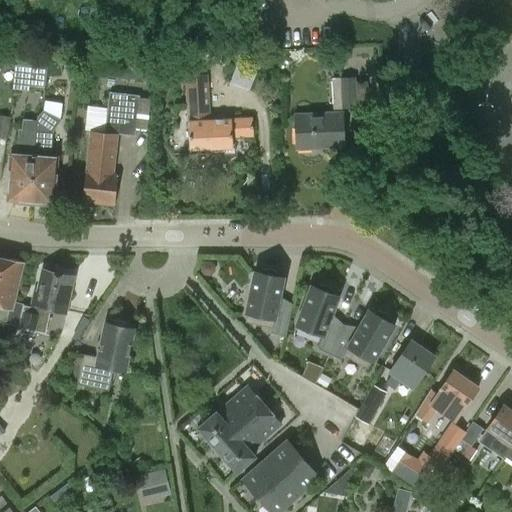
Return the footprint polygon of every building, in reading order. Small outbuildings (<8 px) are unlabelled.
[(208,52),(195,38),(186,46),(198,60),(208,52)] [(31,65),(31,67),(15,65),(13,88),(28,90),(29,85),(44,87),(45,74),(61,75),(62,64),(47,62),(46,66),(31,65)] [(152,68),(117,67),(117,78),(141,78),(141,81),(152,81),(152,68)] [(186,76),(189,121),(190,150),(234,148),(233,137),(253,136),(252,119),(210,121),(207,75),(186,76)] [(331,78),(332,114),(294,116),(295,150),(342,148),(340,113),(340,109),(356,108),(356,106),(366,106),(365,81),(355,81),(355,77),(331,78)] [(134,135),(139,96),(109,92),(104,132),(90,131),(82,201),(114,205),(117,175),(112,174),(117,134),(134,135)] [(36,120),(36,124),(30,206),(46,207),(46,203),(52,204),(55,173),(53,173),(54,158),(50,158),(52,130),(60,120),(42,111),(36,120)] [(0,137),(6,139),(10,117),(0,115),(0,137)] [(14,204),(30,206),(36,124),(24,123),(23,133),(20,133),(18,155),(14,155),(13,170),(11,170),(8,200),(14,201),(14,204)] [(18,327),(23,305),(24,304),(13,301),(22,264),(0,258),(0,305),(11,309),(7,325),(18,328),(18,327)] [(23,305),(18,327),(37,331),(42,307),(65,313),(73,277),(43,270),(38,292),(34,291),(30,307),(23,305)] [(285,337),(291,309),(277,306),(283,278),(254,272),(245,313),(247,313),(245,323),(271,328),(270,334),(285,337)] [(317,349),(329,355),(341,330),(328,324),(338,296),(310,286),(296,325),(323,335),(317,349)] [(341,330),(329,355),(341,360),(343,356),(367,369),(372,361),(373,362),(394,325),(368,310),(354,336),(341,330)] [(83,355),(77,383),(77,385),(108,391),(112,368),(125,371),(133,330),(104,324),(97,358),(83,355)] [(406,398),(412,389),(420,377),(434,357),(410,341),(396,361),(398,362),(384,383),(406,398)] [(307,362),(302,375),(315,383),(323,368),(307,362)] [(430,390),(416,414),(428,421),(437,408),(455,420),(478,386),(453,369),(436,394),(430,390)] [(322,374),(317,383),(325,388),(331,379),(322,374)] [(386,392),(373,385),(355,418),(367,425),(386,392)] [(216,412),(197,428),(215,449),(236,473),(255,457),(250,451),(280,425),(264,406),(247,387),(217,413),(216,412)] [(488,428),(479,442),(502,458),(504,456),(504,457),(511,444),(511,409),(505,404),(488,428)] [(423,451),(403,480),(424,494),(449,457),(461,440),(464,434),(466,432),(451,422),(434,446),(428,455),(423,451)] [(465,442),(458,452),(470,460),(476,450),(471,446),(483,429),(473,422),(467,430),(466,431),(466,432),(464,434),(461,440),(465,442)] [(275,449),(241,479),(258,498),(270,511),(279,511),(300,494),(319,477),(302,459),(297,453),(294,449),(286,440),(275,449)] [(363,459),(356,471),(368,477),(375,465),(363,459)] [(138,474),(144,498),(173,490),(167,467),(138,474)] [(351,467),(324,492),(347,496),(352,467),(351,467)] [(397,510),(407,511),(409,511),(414,491),(402,488),(397,510)] [(64,501),(57,491),(51,496),(58,505),(64,501)] [(0,496),(0,511),(9,506),(1,497),(0,496)]
